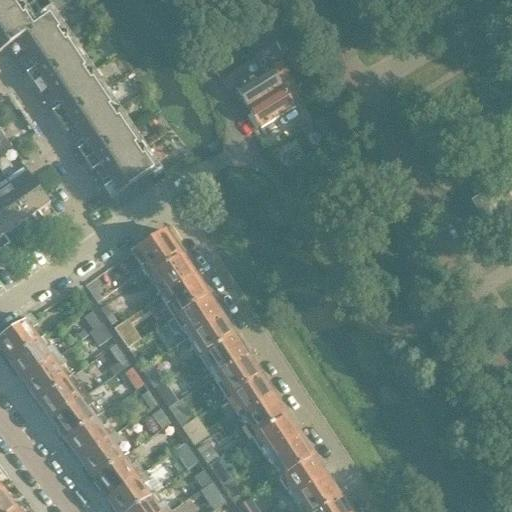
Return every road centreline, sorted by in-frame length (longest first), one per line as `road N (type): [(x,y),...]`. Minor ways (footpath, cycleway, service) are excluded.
road 1 (residential): [(166,204),(371,511)]
road 2 (residential): [(93,244),(77,217),(70,166),(23,97),(0,84)]
